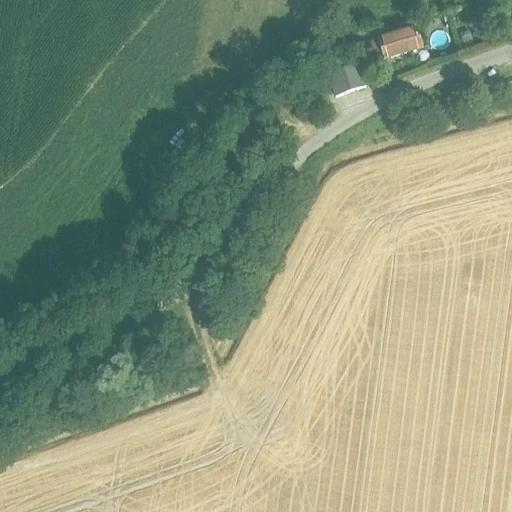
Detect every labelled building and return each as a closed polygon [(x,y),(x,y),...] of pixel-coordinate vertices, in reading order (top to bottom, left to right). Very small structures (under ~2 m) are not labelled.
[(351,47),(348,28),(330,31),(332,50),(351,47)] [(379,42),(384,60),(423,49),(417,30),(389,38),(387,32),(378,35),(380,41),(379,42)] [(468,31),(459,34),(463,46),(472,42),(468,31)] [(371,54),(363,56),(367,69),(374,67),(371,54)] [(328,77),(336,98),(366,88),(359,67),(328,77)]
